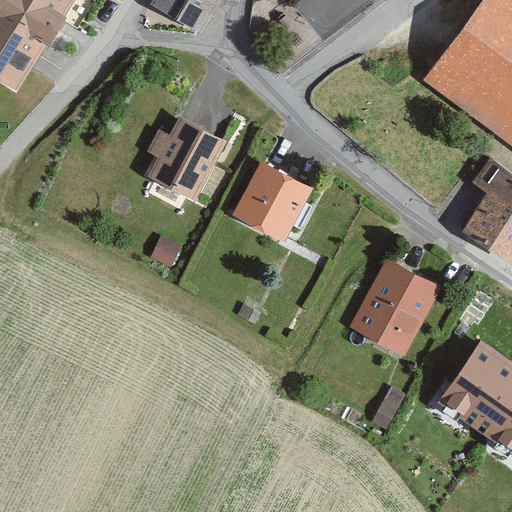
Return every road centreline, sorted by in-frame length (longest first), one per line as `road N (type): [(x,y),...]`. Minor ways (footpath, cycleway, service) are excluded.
road 1 (residential): [(511,272),(434,223),(282,94)]
road 2 (residential): [(0,162),(139,0)]
road 3 (residential): [(282,94),(409,0)]
